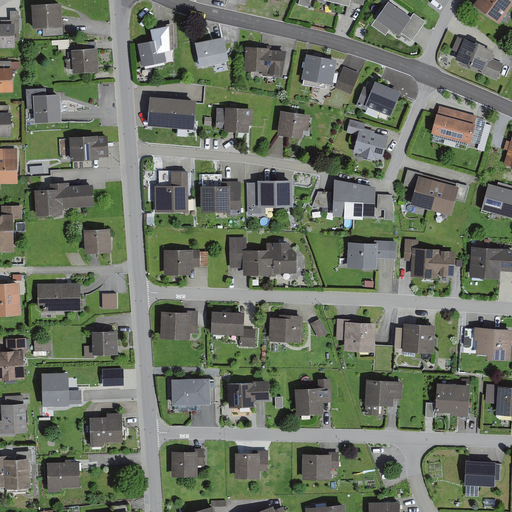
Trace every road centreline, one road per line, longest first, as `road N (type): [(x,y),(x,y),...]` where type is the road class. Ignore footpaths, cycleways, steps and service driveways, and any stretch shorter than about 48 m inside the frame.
road 1 (residential): [(139,293),(511,309)]
road 2 (residential): [(511,110),(375,54),(168,0)]
road 3 (residential): [(121,0),(139,293)]
road 4 (residential): [(413,437),(150,433)]
road 5 (residential): [(139,293),(150,433)]
